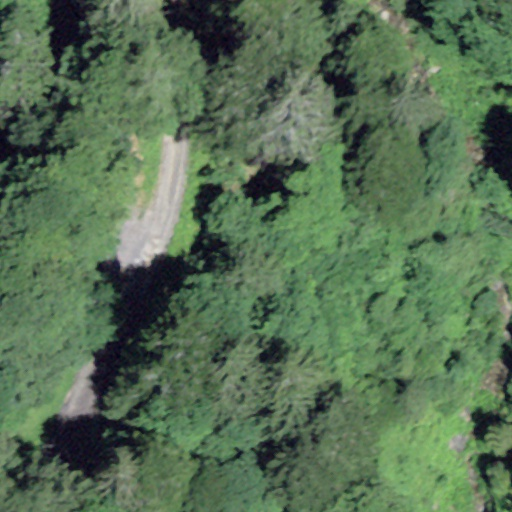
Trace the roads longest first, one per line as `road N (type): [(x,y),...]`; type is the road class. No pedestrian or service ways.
road 1 (track): [(74,511),(118,326),(172,186),(161,0)]
road 2 (track): [(39,0),(74,139),(144,265)]
